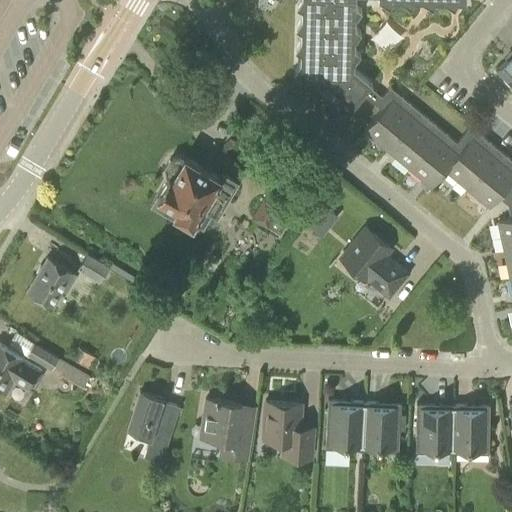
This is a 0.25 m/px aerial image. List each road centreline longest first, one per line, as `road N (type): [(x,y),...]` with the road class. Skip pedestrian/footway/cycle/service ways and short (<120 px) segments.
road 1 (residential): [(490,368),(467,266),(255,88),(189,0)]
road 2 (residential): [(167,318),(243,358),(490,368)]
road 3 (residential): [(0,212),(131,0)]
road 4 (residential): [(511,115),(450,65),(503,0)]
